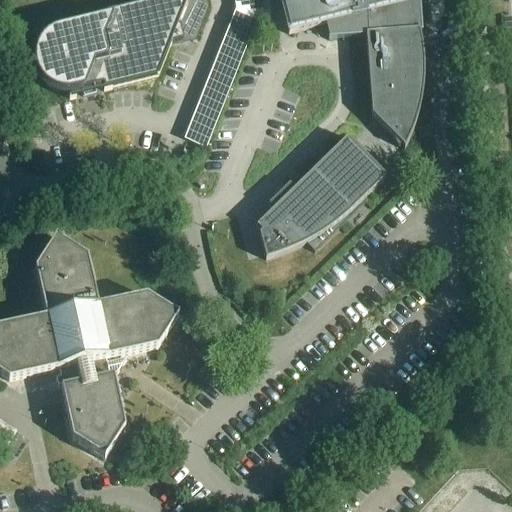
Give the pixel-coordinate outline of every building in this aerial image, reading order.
[(189,0),(175,0),(57,29),(58,30),(59,33),(56,34),(53,36),(50,37),(47,39),(45,41),(43,44),(41,46),(39,49),(37,52),(36,55),(35,58),(35,61),(35,64),(35,68),(35,71),(36,74),(37,77),(38,80),(40,83),(42,86),(44,88),(47,90),(49,92),(52,94),(55,95),(58,96),(62,97),(65,97),(68,97),(83,94),(84,100),(96,97),(94,91),(103,89),(104,93),(103,93),(103,94),(157,81),(171,48),(183,44),(195,41),(206,12),(206,10),(206,9),(206,8),(206,7),(205,6),(205,4),(203,3),(201,2),(199,2),(198,2),(187,5),(189,0)] [(403,152),(404,153),(408,144),(411,136),(414,129),(416,123),(418,118),(419,112),(421,105),(422,94),(423,85),(423,78),(424,71),(423,64),(419,36),(422,36),(419,4),(409,6),(407,1),(405,0),(277,0),(279,7),(281,7),(288,38),(325,29),(328,43),(365,40),(371,119),(386,134),(385,135),(400,151),(402,149),(403,151),(403,152)] [(259,6),(263,21),(273,19),(269,3),(259,6)] [(256,231),(257,233),(257,232),(261,236),(259,239),(265,263),(271,262),(277,260),(287,256),(295,253),(306,248),(314,256),(366,205),(364,203),(369,198),(376,191),(385,180),(384,179),(384,180),(364,160),(365,158),(350,143),(348,144),(347,142),(294,194),(289,189),(268,209),(273,214),(256,231)] [(178,320),(146,300),(98,310),(87,262),(56,241),(35,273),(46,322),(0,331),(0,378),(9,385),(59,374),(60,380),(56,381),(57,389),(65,388),(66,391),(61,392),(72,443),(104,464),(125,432),(113,380),(110,381),(109,378),(117,376),(126,363),(125,362),(107,366),(106,363),(158,352),(178,320)] [(0,449),(4,453),(16,434),(0,424),(0,449)]
